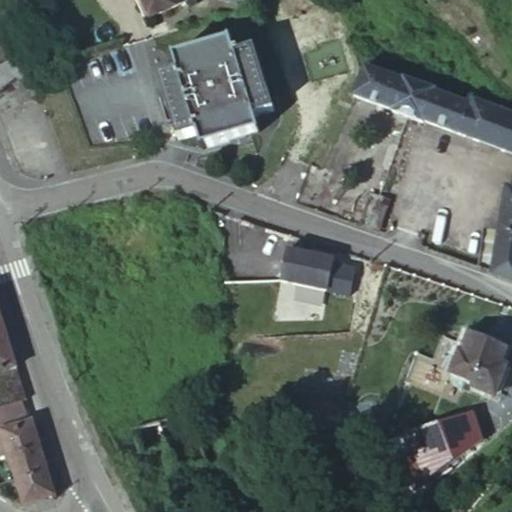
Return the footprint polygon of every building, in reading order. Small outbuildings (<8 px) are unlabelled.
[(135,0),(144,20),(180,4),(178,0),(135,0)] [(267,115),(246,51),(227,57),(222,42),(172,58),(177,73),(158,80),(178,143),(198,137),(202,151),(252,135),(248,122),(267,115)] [(0,91),(24,79),(14,61),(0,68),(0,91)] [(402,83),(363,68),(352,99),(392,112),(391,116),(422,127),(424,124),(511,154),(511,116),(472,102),(470,107),(433,94),(434,91),(403,80),(402,83)] [(511,186),(506,185),(488,273),(511,280),(511,186)] [(168,219),(187,199),(185,198),(183,196),(181,195),(174,196),(169,196),(161,196),(149,198),(155,221),(168,219)] [(365,231),(372,233),(384,200),(373,195),(361,230),(365,231)] [(146,214),(143,199),(98,210),(56,220),(23,229),(33,255),(65,247),(88,241),(90,247),(127,237),(124,225),(137,221),(137,217),(146,214)] [(65,247),(33,255),(36,262),(62,256),(68,255),(65,247)] [(318,256),(287,251),(281,283),(314,289),(318,256)] [(0,323),(0,373),(14,369),(13,365),(8,349),(1,326),(0,323)] [(467,333),(461,347),(452,374),(474,383),(472,388),(494,396),(506,365),(501,363),(506,348),(467,333)] [(440,370),(452,374),(461,347),(449,344),(440,370)] [(0,409),(4,409),(24,402),(20,387),(14,369),(0,373),(0,409)] [(201,422),(197,412),(190,414),(194,424),(201,422)] [(158,423),(167,448),(169,455),(175,474),(207,465),(205,457),(201,446),(194,424),(190,414),(166,421),(158,423)] [(167,448),(158,423),(134,432),(141,456),(167,448)] [(21,453),(38,447),(34,434),(31,424),(0,433),(0,436),(6,458),(10,457),(21,453)] [(201,446),(205,457),(214,454),(210,443),(201,446)] [(43,459),(38,447),(21,453),(10,457),(6,458),(8,465),(14,482),(26,478),(47,471),(43,459)] [(51,485),(47,471),(26,478),(14,482),(15,485),(22,509),(55,499),(51,485)]
